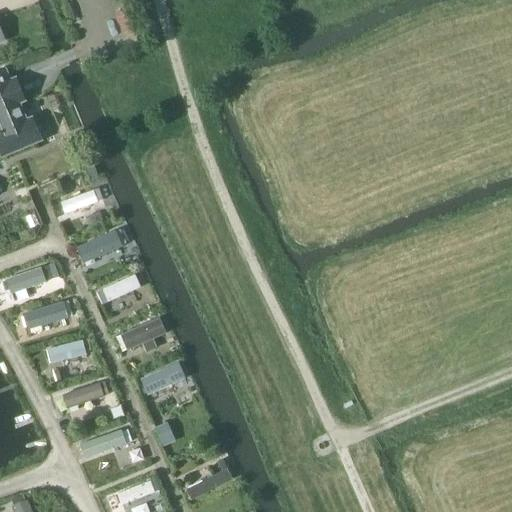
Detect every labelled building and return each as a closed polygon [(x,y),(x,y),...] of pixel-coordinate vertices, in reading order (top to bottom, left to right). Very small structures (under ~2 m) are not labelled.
[(0,129),(1,131),(0,131),(0,152),(2,153),(3,156),(38,141),(37,138),(38,131),(37,127),(34,125),(30,122),(29,119),(25,121),(4,70),(0,72),(0,129)] [(84,130),(63,138),(68,149),(88,141),(84,130)] [(100,382),(63,394),(67,409),(105,396),(100,382)] [(168,422),(156,427),(164,446),(176,440),(168,422)] [(156,478),(151,480),(156,492),(161,490),(156,478)] [(33,511),(28,499),(12,505),(14,511),(33,511)] [(166,502),(155,506),(157,511),(160,511),(169,508),(166,502)]
